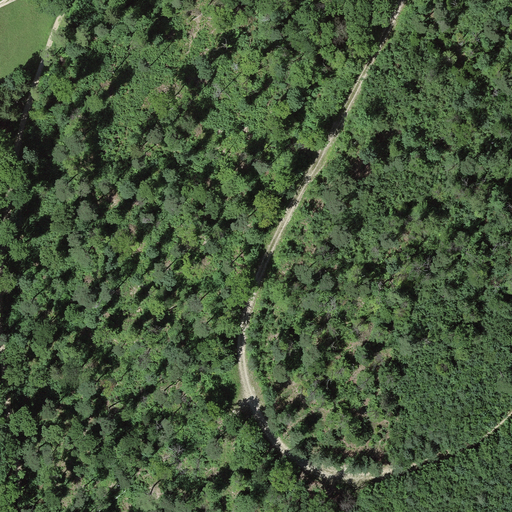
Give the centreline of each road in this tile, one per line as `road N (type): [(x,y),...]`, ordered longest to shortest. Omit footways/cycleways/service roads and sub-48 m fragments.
road 1 (track): [(402,0),(266,259),(241,330),(244,392),(261,425),(290,454),(356,477),(448,455),(511,409)]
road 2 (track): [(65,0),(13,152),(0,272)]
road 3 (track): [(0,343),(21,511)]
road 4 (track): [(511,163),(486,210),(487,284)]
